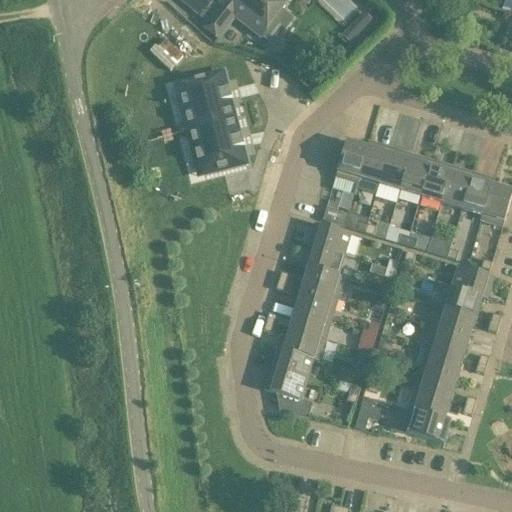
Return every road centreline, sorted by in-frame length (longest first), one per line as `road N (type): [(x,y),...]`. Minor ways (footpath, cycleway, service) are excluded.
road 1 (residential): [(511,509),(269,452),(250,436),(242,331),(304,138),(356,90)]
road 2 (tertiary): [(148,511),(119,283),(60,11)]
road 3 (residential): [(356,90),(511,136)]
